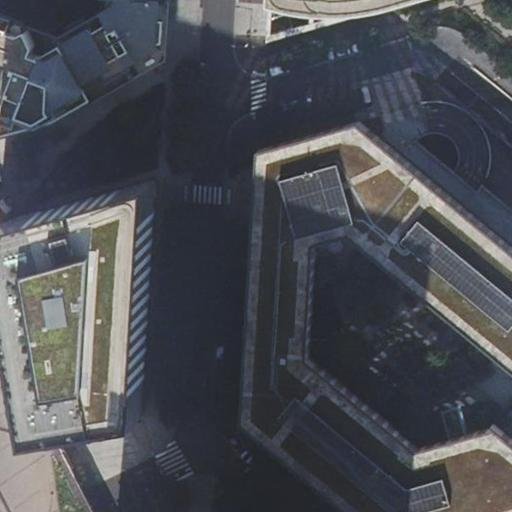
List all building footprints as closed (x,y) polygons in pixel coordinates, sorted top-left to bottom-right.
[(109,0),(109,5),(59,35),(0,16),(0,132),(63,116),(66,107),(74,100),(84,102),(164,55),(167,0),(109,0)] [(268,0),(268,4),(293,11),(316,14),(339,14),(361,12),(385,6),(405,0),(268,0)] [(511,245),(359,119),(260,148),(243,420),(353,511),(511,511),(511,438),(492,423),(488,428),(418,448),(308,357),(318,241),(349,232),(511,367),(511,245)] [(0,237),(3,248),(0,250),(0,249),(0,306),(1,307),(7,308),(13,309),(31,431),(50,428),(143,415),(156,207),(158,177),(149,180),(77,199),(52,206),(17,216),(0,220),(0,237)] [(390,333),(384,328),(380,325),(371,336),(366,342),(376,350),(390,333)] [(385,372),(396,378),(400,380),(417,386),(422,388),(428,365),(421,363),(417,361),(407,355),(404,352),(385,372)]
